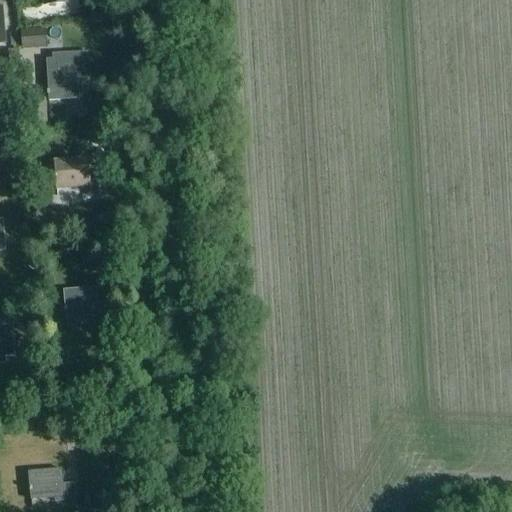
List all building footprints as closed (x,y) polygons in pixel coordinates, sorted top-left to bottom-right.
[(22,51),(47,49),(46,29),(21,31),(22,51)] [(11,50),(9,50),(10,64),(19,63),(18,50),(11,50)] [(63,60),(46,61),(48,101),(78,99),(77,79),(89,78),(88,53),(62,55),(63,60)] [(87,160),(54,162),(56,190),(95,187),(96,196),(104,196),(103,174),(88,175),(87,160)] [(98,289),(64,291),(66,319),(111,315),(110,302),(99,303),(98,289)] [(5,357),(14,356),(11,326),(2,327),(0,327),(0,363),(5,363),(5,357)] [(64,485),(62,470),(28,473),(31,501),(56,498),(56,502),(66,501),(66,506),(77,505),(75,484),(64,485)]
